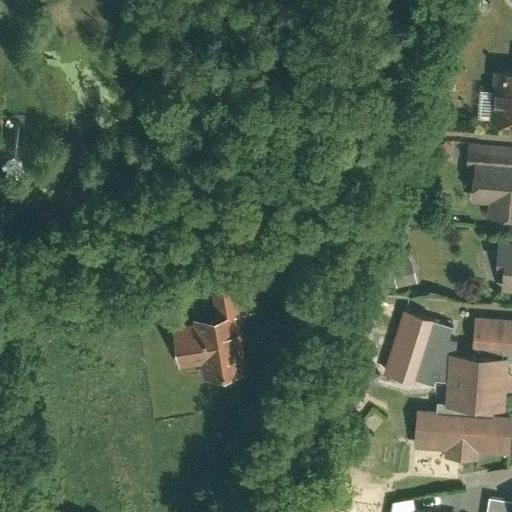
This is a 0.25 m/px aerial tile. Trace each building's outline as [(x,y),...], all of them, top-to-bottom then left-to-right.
[(511,60),(511,73),(489,71),(486,122),(495,122),(495,125),(511,126),(511,60)] [(511,147),(465,144),(464,163),(471,163),(467,204),(485,206),(484,219),(511,221),(511,147)] [(511,244),(497,243),(494,266),(503,267),(500,293),(511,294),(511,244)] [(415,285),(409,263),(387,268),(393,290),(415,285)] [(190,325),(169,327),(174,370),(196,367),(198,383),(243,377),(236,318),(251,316),(247,285),(208,290),(211,317),(190,320),(190,325)] [(453,328),(402,313),(385,374),(432,387),(434,380),(446,383),(448,355),(456,356),(458,344),(450,341),(453,328)] [(511,323),(473,321),(470,357),(508,359),(508,364),(511,364),(511,323)] [(508,364),(508,359),(470,357),(456,356),(448,355),(446,383),(444,406),(444,408),(493,411),(504,412),(508,364)] [(509,459),(511,418),(492,417),(493,411),(444,408),(444,406),(435,405),(435,413),(416,411),(413,453),(442,455),(442,461),(477,463),(478,457),(509,459)] [(511,511),(511,499),(489,496),(486,511),(511,511)]
